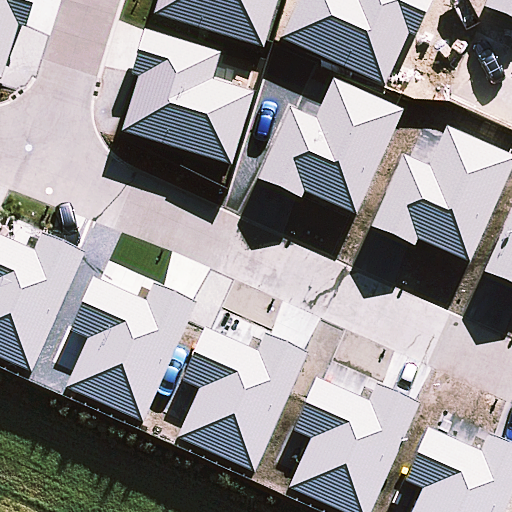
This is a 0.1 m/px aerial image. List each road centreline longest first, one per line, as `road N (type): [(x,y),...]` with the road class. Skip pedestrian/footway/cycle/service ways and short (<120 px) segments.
road 1 (residential): [(511,368),(44,164)]
road 2 (residential): [(94,0),(44,164)]
